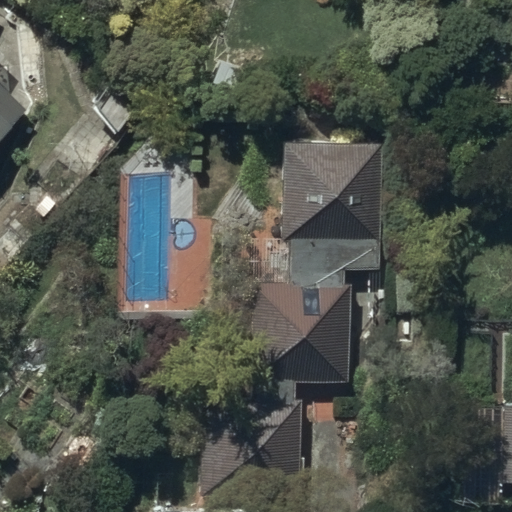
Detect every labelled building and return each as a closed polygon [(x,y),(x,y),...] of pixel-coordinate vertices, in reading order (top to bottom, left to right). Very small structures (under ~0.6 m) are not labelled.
[(0,49),(0,133),(19,112),(0,95),(0,58),(4,52),(0,49)] [(288,240),(378,240),(379,142),(278,142),(277,240),(288,240)] [(247,382),(289,382),(344,383),(345,284),(339,285),(339,272),(378,272),(378,240),(288,240),(287,286),(247,286),(247,382)] [(289,382),(247,382),(247,401),(199,401),(199,404),(198,497),(297,497),(297,404),(289,404),(289,382)] [(511,404),(500,404),(498,483),(511,483),(511,404)]
